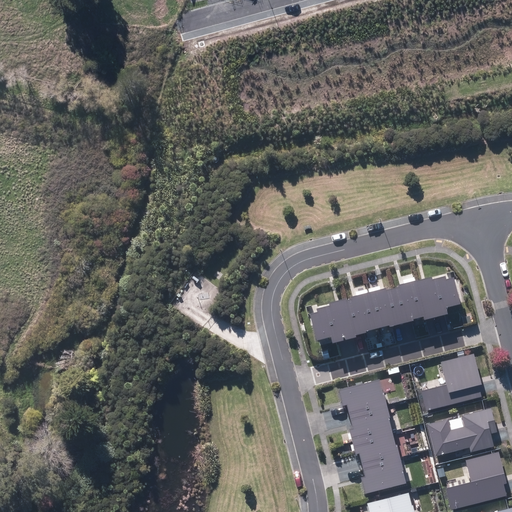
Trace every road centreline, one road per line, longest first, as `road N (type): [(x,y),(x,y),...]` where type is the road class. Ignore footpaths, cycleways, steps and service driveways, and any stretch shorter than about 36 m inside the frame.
road 1 (residential): [(479,219),(307,258),(286,271),(271,306),(288,383)]
road 2 (residential): [(508,326),(288,383)]
road 3 (residential): [(288,383),(317,511)]
